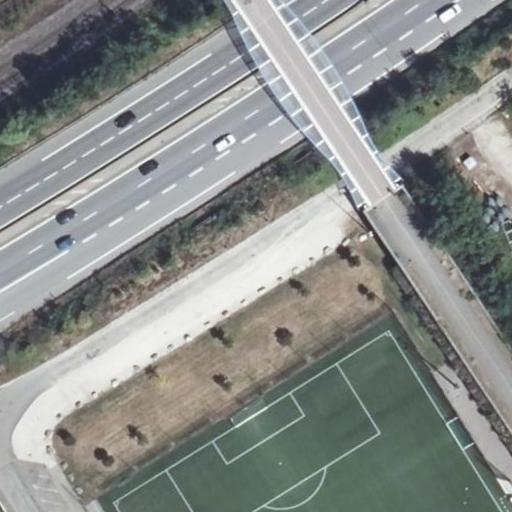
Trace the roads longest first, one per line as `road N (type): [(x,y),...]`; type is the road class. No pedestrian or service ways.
road 1 (residential): [(511,81),(0,408)]
road 2 (trunk): [(0,302),(357,48)]
road 3 (trunk): [(0,273),(357,48)]
road 4 (trunk): [(326,0),(0,205)]
